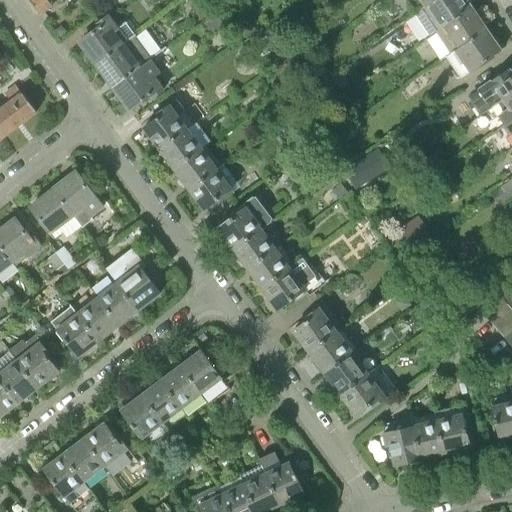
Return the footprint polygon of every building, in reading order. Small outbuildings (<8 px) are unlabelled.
[(35,6),(41,14),(52,6),(48,0),(29,0),(34,6),(35,6)] [(434,0),(405,0),(408,4),(405,6),(412,16),(415,13),(421,9),(434,0)] [(417,46),(437,32),(473,8),(467,0),(434,0),(421,9),(415,13),(426,30),(413,40),(417,46)] [(437,32),(452,54),(487,30),(473,8),(437,32)] [(97,64),(136,35),(127,24),(121,29),(109,14),(96,23),(99,28),(81,42),(97,64)] [(469,72),(470,73),(502,51),(487,30),(452,54),(463,71),(460,72),(463,77),(469,72)] [(114,86),(153,58),(136,35),(97,64),(114,86)] [(131,109),(149,96),(153,101),(166,91),(155,75),(162,70),(153,58),(114,86),(131,109)] [(468,97),(481,116),(511,94),(511,66),(479,90),(468,97)] [(0,108),(0,131),(4,136),(37,111),(23,94),(16,86),(6,94),(11,101),(0,108)] [(511,94),(481,116),(493,134),(511,120),(511,94)] [(160,149),(192,126),(195,124),(185,111),(186,111),(177,99),(171,104),(171,103),(157,113),(158,117),(144,127),(160,149)] [(434,119),(440,131),(459,122),(452,109),(434,119)] [(506,152),(511,147),(511,120),(493,134),(506,152)] [(160,149),(175,169),(207,145),(192,126),(160,149)] [(175,169),(190,189),(222,166),(207,145),(175,169)] [(205,210),(232,190),(233,192),(240,187),(224,165),(222,166),(190,189),(205,210)] [(85,209),(91,216),(103,207),(96,198),(77,172),(55,189),(76,216),(85,209)] [(52,234),(76,216),(55,189),(31,207),(52,234)] [(234,250),(267,225),(249,201),(233,213),(235,215),(218,228),(234,250)] [(0,230),(0,242),(15,262),(26,254),(29,258),(44,247),(35,234),(31,237),(16,218),(0,230)] [(249,269),(281,245),(283,244),(267,225),(234,250),(249,269)] [(0,274),(15,262),(0,242),(0,274)] [(249,269),(264,290),(296,264),(281,245),(249,269)] [(66,264),(74,258),(65,246),(57,252),(66,264)] [(58,270),(66,264),(57,252),(49,259),(58,270)] [(115,278),(139,310),(161,293),(141,266),(140,267),(135,260),(128,265),(124,261),(119,260),(108,270),(115,278)] [(306,290),(307,292),(315,286),(298,262),(296,264),(264,290),(279,310),(306,290)] [(120,325),(139,310),(115,278),(95,293),(120,325)] [(12,306),(20,299),(11,287),(2,294),(12,306)] [(99,340),(120,325),(95,293),(75,309),(99,340)] [(480,310),(488,319),(508,302),(504,297),(502,294),(480,310)] [(430,321),(440,313),(428,297),(418,305),(430,321)] [(488,319),(497,328),(511,315),(511,307),(508,302),(488,319)] [(310,352),(343,328),(325,303),(306,316),(309,319),(293,330),(310,352)] [(78,357),(99,340),(75,309),(72,306),(56,319),(58,322),(54,325),(57,329),(78,357)] [(511,315),(497,328),(504,337),(511,330),(511,315)] [(310,352),(325,373),(358,349),(343,328),(310,352)] [(12,354),(38,388),(60,371),(49,357),(52,354),(37,335),(12,354)] [(341,394),(375,370),(358,348),(358,349),(325,373),(341,394)] [(223,379),(224,378),(202,350),(181,366),(206,398),(226,383),(223,379)] [(0,376),(20,402),(38,388),(12,354),(0,363),(0,376)] [(186,413),(206,398),(181,366),(162,380),(186,413)] [(357,416),(372,405),(374,408),(388,398),(388,397),(393,393),(375,370),(341,394),(357,416)] [(0,417),(20,402),(0,376),(0,417)] [(174,422),(186,413),(162,380),(142,395),(163,424),(171,418),(174,422)] [(501,440),(511,437),(511,393),(491,399),(501,440)] [(143,440),(163,424),(142,395),(121,411),(143,440)] [(423,415),(433,456),(471,447),(463,415),(465,414),(463,406),(423,415)] [(409,462),(433,456),(423,415),(399,421),(409,462)] [(395,466),(409,462),(399,421),(383,425),(385,432),(384,432),(387,448),(390,447),(395,466)] [(86,438),(111,471),(133,454),(120,436),(117,439),(105,423),(86,438)] [(90,487),(111,471),(86,438),(64,454),(90,487)] [(79,495),(90,487),(64,454),(44,469),(71,504),(80,497),(79,495)] [(267,473),(281,504),(305,493),(291,462),(267,473)] [(257,511),(263,511),(281,504),(267,473),(244,484),(257,511)] [(257,511),(244,484),(241,477),(219,487),(231,511),(257,511)] [(231,511),(219,487),(219,486),(195,497),(202,511),(231,511)] [(28,511),(18,501),(8,509),(4,511),(28,511)]
